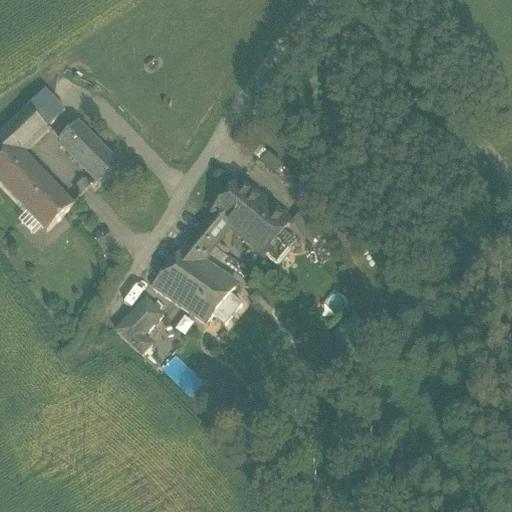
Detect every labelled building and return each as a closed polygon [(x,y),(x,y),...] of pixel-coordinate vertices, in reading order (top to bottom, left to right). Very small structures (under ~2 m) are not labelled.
[(65,112),(45,92),(27,109),(47,130),(65,112)] [(27,109),(0,135),(0,178),(24,155),(49,131),(47,130),(27,109)] [(117,166),(78,125),(59,144),(98,184),(117,166)] [(75,207),(24,155),(0,178),(0,184),(47,234),(75,207)] [(289,226),(239,185),(214,215),(229,227),(264,256),(276,241),(289,226)] [(194,198),(186,208),(203,222),(211,212),(194,198)] [(307,211),(292,229),(313,246),(328,228),(307,211)] [(229,227),(214,215),(198,235),(212,247),(229,227)] [(212,247),(198,235),(190,245),(206,255),(212,247)] [(276,241),(264,256),(277,268),(290,253),(276,241)] [(206,255),(190,245),(152,291),(205,326),(212,317),(229,297),(236,288),(204,263),(209,257),(206,255)] [(229,297),(212,317),(218,323),(235,302),(229,297)] [(354,316),(336,333),(349,348),(368,330),(354,316)] [(139,331),(130,341),(147,357),(156,347),(139,331)]
